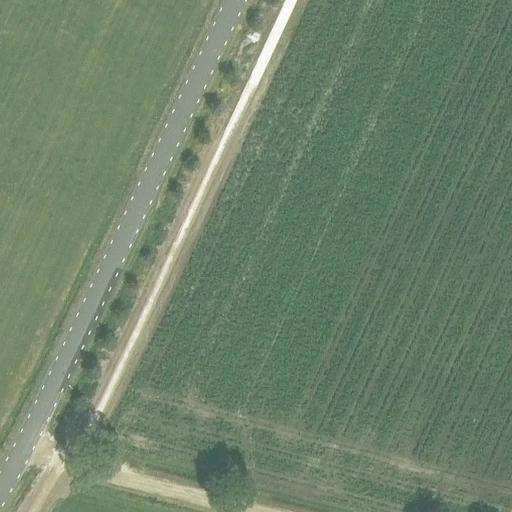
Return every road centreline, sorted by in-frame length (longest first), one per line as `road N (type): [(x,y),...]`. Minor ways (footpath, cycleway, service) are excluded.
road 1 (tertiary): [(0,491),(235,0)]
road 2 (track): [(20,452),(246,511)]
